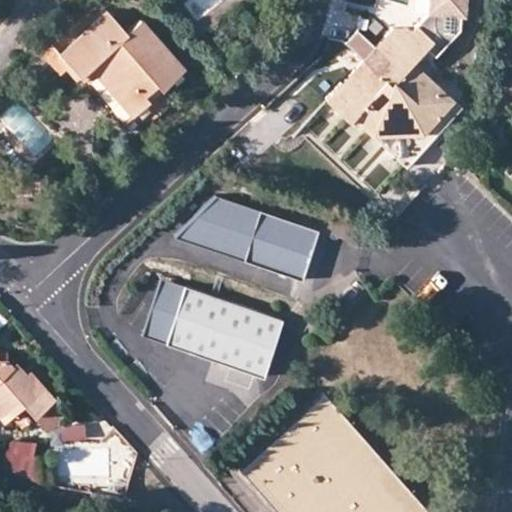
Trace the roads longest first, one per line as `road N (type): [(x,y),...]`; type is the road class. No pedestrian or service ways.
road 1 (residential): [(315,0),(304,42),(233,117),(25,296)]
road 2 (residential): [(25,296),(214,511)]
